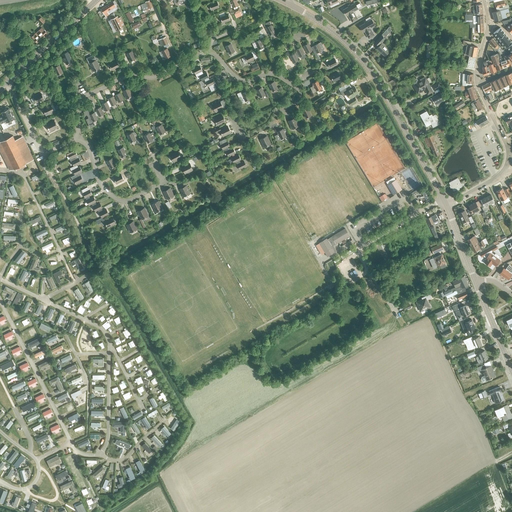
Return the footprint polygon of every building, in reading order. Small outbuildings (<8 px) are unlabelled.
[(143,4),(146,11),(150,10),(149,8),(153,7),(150,0),(145,2),(146,3),(143,4)] [(239,7),(237,8),(237,6),(238,6),(235,0),(233,0),(231,1),(235,9),(233,10),(233,11),(230,12),(231,14),(234,13),(236,18),(241,15),(240,12),(240,11),(239,7)] [(503,0),(502,0),(501,0),(494,2),(496,9),(504,7),(504,5),(505,5),(503,0)] [(101,9),(105,16),(111,13),(109,10),(116,6),(113,1),(101,9)] [(209,5),(211,10),(219,7),(217,2),(209,5)] [(352,22),(357,19),(353,11),(358,9),(354,3),(343,10),(347,15),(348,15),(352,22)] [(477,15),(483,15),(483,14),(482,4),(474,4),(475,11),(476,10),(477,15)] [(492,13),(494,21),(502,19),(500,13),(509,11),(509,10),(510,9),(510,8),(492,13)] [(118,16),(115,17),(113,13),(109,16),(116,30),(117,30),(119,33),(123,31),(122,28),(122,27),(121,25),(124,23),(120,17),(119,18),(118,16)] [(228,14),(225,16),(224,13),(222,14),(223,16),(220,17),(222,23),(230,20),(228,14)] [(473,23),(483,23),(483,15),(477,15),(476,15),(472,15),(473,21),(473,23)] [(371,19),(369,17),(365,19),(367,22),(360,26),(363,31),(364,31),(369,38),(374,35),(370,27),(374,25),(371,19)] [(484,32),(483,23),(473,23),(473,21),(469,22),(470,27),(475,27),(475,32),(484,32)] [(264,24),(270,35),(275,33),(269,22),(264,24)] [(500,27),(493,33),(494,33),(496,36),(503,31),(500,27)] [(33,39),(36,43),(47,34),(42,28),(33,35),(35,37),(33,39)] [(503,31),(496,36),(498,39),(505,34),(503,31)] [(505,34),(498,39),(500,42),(507,37),(505,34)] [(376,49),(384,56),(390,50),(382,43),(386,39),(381,35),(375,42),(379,46),(376,49)] [(165,47),(169,45),(165,37),(159,40),(162,46),(164,45),(165,47)] [(507,37),(500,42),(503,45),(510,40),(507,37)] [(255,42),(259,50),(264,47),(260,39),(255,42)] [(489,41),(495,48),(498,46),(492,39),(489,41)] [(465,55),(469,55),(476,57),(477,48),(471,47),(471,45),(470,45),(471,42),(463,40),(462,44),(466,45),(465,55)] [(511,42),(510,40),(503,45),(505,48),(507,47),(511,42)] [(313,46),(317,53),(322,50),(325,49),(321,42),(313,46)] [(304,46),(307,53),(312,50),(308,43),(304,46)] [(226,46),(229,54),(235,51),(231,44),(226,46)] [(295,53),(297,58),(305,54),(301,47),(296,50),(297,52),(295,53)] [(162,51),(165,59),(171,56),(167,48),(162,51)] [(244,57),(247,62),(258,57),(254,50),(251,51),(252,53),(244,57)] [(118,54),(116,55),(114,51),(110,52),(112,57),(114,56),(117,61),(109,65),(112,70),(119,66),(118,63),(121,61),(118,54)] [(127,54),(130,61),(135,59),(132,51),(127,54)] [(65,61),(67,64),(72,62),(68,52),(62,55),(64,58),(62,58),(63,62),(65,61)] [(298,60),(297,58),(295,53),(290,56),(294,63),(298,60)] [(511,64),(511,62),(508,55),(504,57),(505,60),(502,61),(499,53),(497,54),(502,69),(511,64)] [(501,69),(502,69),(497,54),(491,56),(494,65),(495,64),(498,70),(501,69)] [(99,67),(96,61),(95,59),(96,59),(94,55),(87,58),(88,62),(90,61),(91,63),(89,64),(92,70),(99,67)] [(473,67),(476,57),(469,55),(468,62),(463,62),(462,66),(473,68),(473,67)] [(327,63),(330,68),(337,64),(335,59),(327,63)] [(486,60),(490,73),(496,71),(494,66),(493,67),(492,63),(491,60),(490,60),(490,59),(489,59),(489,61),(488,61),(488,59),(486,60)] [(484,75),(490,73),(486,60),(483,61),(481,67),(484,70),(482,70),(484,75)] [(54,67),(57,75),(63,73),(59,65),(54,67)] [(195,74),(202,71),(200,66),(193,69),(195,74)] [(202,71),(195,74),(198,79),(200,77),(202,80),(209,77),(206,72),(203,74),(202,71)] [(331,76),(333,82),(341,78),(338,73),(331,76)] [(462,86),(474,85),(473,83),(473,74),(463,74),(462,86)] [(508,84),(505,76),(500,78),(503,87),(504,89),(509,87),(508,85),(508,84)] [(213,78),(209,80),(208,77),(205,79),(208,86),(209,86),(211,91),(216,89),(213,84),(215,83),(213,78)] [(439,82),(429,87),(424,78),(418,81),(419,82),(413,85),(417,93),(424,89),(427,94),(441,86),(439,82)] [(499,89),(503,87),(500,78),(495,80),(499,89)] [(494,91),(499,89),(495,80),(490,83),(493,89),(494,91)] [(269,84),(272,91),(278,89),(274,81),(269,84)] [(310,87),(313,93),(316,91),(322,88),(318,81),(313,83),(313,84),(312,86),(310,87)] [(489,91),(493,89),(490,83),(482,86),(485,94),(489,100),(493,98),(489,91)] [(473,92),(475,91),(474,85),(467,88),(469,92),(464,93),(465,95),(473,92)] [(353,96),(358,93),(354,86),(347,91),(345,88),(340,91),(343,96),(347,94),(349,98),(350,98),(351,99),(348,101),(350,105),(357,101),(354,97),(353,96)] [(256,90),(260,97),(265,95),(262,87),(256,90)] [(123,92),(126,98),(133,95),(130,88),(123,92)] [(242,94),(245,101),(251,99),(247,91),(242,94)] [(473,92),(465,95),(466,97),(470,95),(472,100),(478,98),(475,91),(473,92)] [(245,101),(242,94),(241,92),(237,94),(241,103),(245,101)] [(115,95),(119,102),(123,100),(120,93),(115,95)] [(431,98),(434,103),(443,98),(440,93),(431,98)] [(33,97),(36,103),(44,99),(41,94),(33,97)] [(107,102),(108,105),(111,104),(111,106),(116,103),(113,96),(108,99),(109,101),(107,102)] [(477,107),(478,110),(483,107),(479,99),(474,102),(471,104),(472,106),(474,109),(477,107)] [(212,104),(216,111),(223,108),(219,101),(212,104)] [(110,109),(108,105),(107,102),(102,104),(105,111),(110,109)] [(50,105),(43,108),(47,115),(53,112),(53,111),(55,110),(53,105),(51,106),(50,105)] [(96,109),(99,116),(104,114),(100,107),(96,109)] [(6,123),(14,119),(9,108),(7,109),(6,109),(3,110),(3,111),(1,112),(3,116),(1,117),(1,116),(0,116),(0,123),(0,124),(1,123),(3,129),(8,126),(6,123)] [(302,110),(306,118),(311,115),(308,108),(302,110)] [(94,112),(90,114),(88,110),(83,112),(85,116),(87,115),(88,118),(86,119),(90,127),(95,125),(94,121),(98,119),(94,112)] [(430,114),(428,116),(425,111),(420,114),(421,117),(420,117),(425,126),(430,124),(432,127),(438,124),(436,120),(434,121),(430,114)] [(215,118),(218,125),(225,122),(221,115),(215,118)] [(476,121),(479,126),(488,121),(485,116),(476,121)] [(289,121),(292,128),(299,125),(295,118),(289,121)] [(47,124),(50,131),(57,128),(53,121),(47,124)] [(156,127),(160,135),(165,132),(161,124),(156,127)] [(224,136),(230,133),(227,126),(220,129),(219,127),(214,129),(216,133),(218,132),(219,135),(222,133),(224,136)] [(277,132),(281,139),(286,137),(282,129),(277,132)] [(127,135),(131,143),(136,140),(132,132),(127,135)] [(144,136),(148,143),(153,140),(149,133),(144,136)] [(1,141),(14,169),(26,163),(13,135),(1,141)] [(436,147),(437,147),(431,135),(423,138),(427,147),(430,145),(434,156),(439,154),(436,147)] [(260,140),(264,147),(271,143),(267,136),(260,140)] [(226,148),(228,147),(230,146),(228,141),(221,145),(223,149),(226,148)] [(118,150),(122,157),(127,155),(123,147),(118,150)] [(228,156),(231,155),(234,153),(235,153),(233,148),(226,151),(228,156)] [(68,154),(70,158),(77,155),(75,150),(68,154)] [(171,154),(174,162),(181,158),(177,151),(171,154)] [(234,162),(234,163),(241,159),(239,154),(231,158),(232,158),(228,160),(230,164),(234,162)] [(74,166),(77,165),(81,163),(79,158),(72,161),(74,166)] [(107,161),(111,168),(116,166),(112,158),(107,161)] [(237,165),(239,170),(246,166),(244,161),(237,165)] [(182,167),(186,174),(192,170),(189,163),(182,167)] [(75,175),(77,173),(82,171),(80,166),(78,167),(77,165),(74,166),(70,168),(72,172),(73,171),(75,175)] [(77,173),(75,175),(72,176),(76,184),(83,180),(81,175),(79,176),(77,173)] [(114,178),(116,184),(124,180),(121,175),(114,178)] [(458,190),(458,189),(459,189),(459,188),(462,186),(457,177),(448,182),(450,185),(449,186),(450,187),(451,187),(453,191),(456,189),(457,190),(458,190)] [(402,189),(398,182),(396,179),(387,185),(389,187),(393,194),(402,189)] [(85,198),(89,196),(92,194),(90,189),(88,186),(78,192),(79,195),(83,193),(85,198)] [(180,189),(183,196),(190,192),(187,186),(180,189)] [(163,192),(167,199),(174,195),(170,188),(163,192)] [(496,192),(501,201),(507,198),(502,189),(496,192)] [(425,191),(422,193),(427,202),(431,200),(425,191)] [(485,197),(489,204),(494,202),(490,195),(485,197)] [(89,205),(92,204),(95,202),(96,202),(93,197),(90,199),(89,196),(85,198),(89,205)] [(485,206),(489,204),(485,197),(478,201),(481,206),(484,212),(487,210),(485,206)] [(152,205),(155,212),(162,208),(159,201),(152,205)] [(477,208),(481,206),(478,201),(468,206),(472,213),(478,209),(477,208)] [(95,202),(92,204),(95,211),(102,208),(100,203),(96,205),(95,202)] [(138,212),(141,219),(148,215),(145,208),(138,212)] [(99,213),(102,218),(109,214),(106,209),(99,213)] [(471,216),(468,217),(464,210),(458,214),(462,223),(469,219),(471,223),(474,221),(471,216)] [(440,220),(445,218),(442,212),(439,213),(438,213),(437,213),(434,214),(435,215),(427,218),(430,225),(438,221),(437,220),(440,219),(440,220)] [(105,220),(108,228),(115,224),(111,217),(105,220)] [(127,225),(130,232),(137,228),(134,222),(127,225)] [(37,238),(48,233),(46,228),(35,233),(37,238)] [(336,243),(336,244),(350,236),(345,228),(332,236),(332,237),(327,239),(327,238),(319,243),(325,252),(327,256),(337,251),(333,245),(336,243)] [(471,246),(478,242),(475,236),(472,237),(467,239),(471,246)] [(482,240),(478,242),(471,246),(474,253),(479,250),(481,249),(480,248),(482,247),(485,245),(482,240)] [(431,248),(433,253),(444,249),(440,241),(435,243),(430,245),(431,248)] [(18,263),(26,254),(22,251),(14,260),(18,263)] [(494,255),(493,256),(489,253),(486,258),(487,259),(484,262),(489,266),(492,262),(496,265),(500,260),(494,255)] [(441,269),(446,266),(445,263),(442,254),(433,259),(436,267),(440,266),(441,269)] [(29,269),(38,273),(40,269),(35,267),(39,258),(35,256),(29,269)] [(83,268),(79,259),(75,260),(80,270),(83,268)] [(511,275),(511,267),(509,265),(505,269),(504,268),(500,274),(508,280),(511,275)] [(53,273),(58,283),(61,281),(58,275),(62,274),(60,270),(53,273)] [(46,277),(52,289),(57,287),(51,275),(46,277)] [(453,281),(457,290),(468,284),(464,276),(453,281)] [(5,286),(3,290),(10,294),(8,298),(12,300),(16,291),(5,286)] [(18,292),(13,302),(16,304),(20,298),(22,299),(23,295),(18,292)] [(417,302),(421,311),(430,307),(427,300),(431,298),(430,294),(421,298),(422,300),(417,302)] [(465,305),(460,307),(459,303),(452,306),(454,311),(455,310),(458,318),(469,314),(465,305)] [(471,319),(469,320),(468,318),(460,321),(464,332),(465,335),(472,333),(471,331),(472,331),(471,329),(475,328),(471,319)] [(34,328),(24,333),(25,336),(30,333),(31,335),(34,334),(33,332),(35,331),(34,328)] [(121,331),(113,335),(118,343),(125,339),(121,331)] [(30,348),(41,342),(39,337),(28,343),(30,348)] [(479,337),(472,339),(471,337),(463,340),(464,344),(468,342),(471,349),(482,345),(479,337)] [(61,345),(52,350),(53,353),(63,348),(61,345)] [(35,357),(46,352),(44,349),(34,354),(35,357)] [(476,357),(478,362),(488,358),(484,351),(478,353),(479,356),(476,357)] [(68,355),(57,360),(60,366),(62,364),(61,363),(64,362),(65,363),(67,362),(67,361),(70,359),(68,355)] [(40,370),(52,363),(50,359),(38,365),(40,370)] [(75,364),(64,369),(66,373),(68,372),(68,373),(71,372),(71,370),(77,368),(75,364)] [(491,366),(486,368),(484,364),(477,368),(478,371),(482,370),(486,380),(494,377),(491,370),(492,370),(491,366)] [(56,383),(60,392),(65,390),(58,376),(49,381),(51,385),(56,383)] [(502,395),(501,395),(499,391),(501,390),(499,387),(489,391),(490,395),(492,394),(494,399),(493,400),(495,403),(504,399),(502,395)] [(80,389),(71,394),(72,398),(73,398),(74,399),(76,398),(75,396),(82,393),(80,389)] [(32,402),(22,407),(23,411),(30,407),(31,408),(34,407),(32,402)] [(162,410),(171,405),(169,402),(160,407),(162,410)] [(135,403),(127,407),(131,413),(134,411),(133,409),(137,406),(135,403)] [(504,421),(511,417),(511,416),(507,405),(493,410),(496,416),(497,416),(498,417),(502,415),(504,421)] [(77,413),(68,418),(69,421),(75,418),(77,421),(80,419),(77,413)] [(172,429),(178,419),(178,418),(176,417),(176,418),(175,418),(169,427),(172,429)] [(125,422),(112,422),(112,427),(120,426),(120,432),(125,432),(125,422)] [(131,424),(137,434),(140,432),(134,422),(131,424)] [(82,424),(73,428),(74,432),(78,430),(79,432),(81,431),(80,429),(84,427),(82,424)] [(170,433),(164,426),(162,428),(168,435),(170,433)] [(160,442),(154,435),(152,438),(158,444),(160,442)] [(152,450),(145,443),(142,445),(149,453),(152,450)] [(12,461),(17,454),(15,452),(12,456),(11,455),(9,458),(10,459),(12,461)] [(58,455),(46,461),(50,467),(61,461),(60,459),(61,458),(60,456),(59,457),(58,455)] [(95,478),(106,469),(103,466),(92,475),(95,478)] [(72,480),(60,486),(62,490),(70,487),(73,493),(77,491),(72,480)] [(16,507),(19,497),(16,496),(14,502),(13,501),(11,505),(13,505),(12,506),(16,507)] [(31,511),(36,502),(32,500),(30,507),(28,507),(27,509),(29,510),(27,511),(31,511)] [(86,511),(82,503),(75,506),(78,511),(86,511)]
